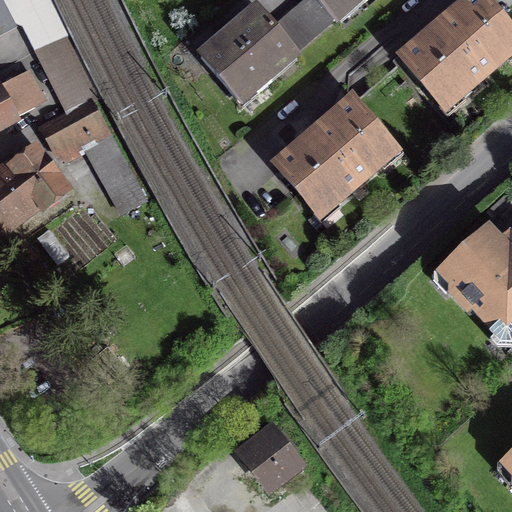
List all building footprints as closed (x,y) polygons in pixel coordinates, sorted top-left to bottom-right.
[(307,0),(293,12),(315,37),(357,0),(362,0),(364,2),(366,0),(307,0)] [(511,47),(511,35),(481,0),(473,0),(403,61),(443,108),(458,95),(460,98),(505,59),(503,56),(511,47)] [(0,29),(10,24),(0,6),(0,29)] [(257,11),(202,59),(239,102),(252,92),(255,96),(272,81),(269,77),(315,37),(293,12),(273,29),(257,11)] [(37,51),(62,37),(51,18),(27,30),(37,51)] [(62,37),(37,51),(68,115),(93,102),(62,37)] [(0,127),(44,102),(30,77),(22,77),(0,89),(0,127)] [(93,102),(68,115),(43,129),(55,151),(68,144),(74,156),(85,150),(120,214),(146,201),(93,102)] [(393,151),(354,104),(277,168),(317,216),(333,202),(335,204),(380,167),(377,163),(393,151)] [(0,235),(40,206),(44,211),(66,194),(35,153),(0,179),(0,235)] [(488,232),(442,275),(453,286),(453,294),(470,312),(473,309),(499,337),(511,337),(511,238),(509,236),(500,244),(488,232)] [(108,348),(86,366),(104,387),(126,369),(108,348)] [(238,456),(233,460),(268,503),(306,473),(270,430),(238,456)]
